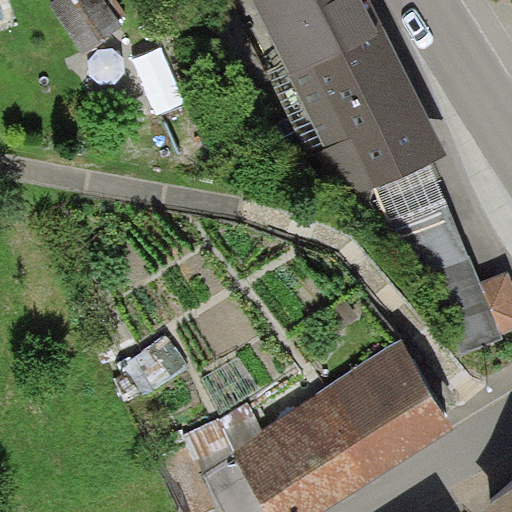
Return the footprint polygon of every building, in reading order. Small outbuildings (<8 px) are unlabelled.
[(126,14),(116,0),(57,0),(51,4),(84,53),(123,27),(118,20),(126,14)] [(252,0),(292,82),(388,36),(370,0),(252,0)] [(388,36),(292,82),(325,151),(319,154),(343,204),(445,156),(388,36)] [(429,270),(467,256),(446,201),(392,221),(412,276),(429,270)] [(467,256),(429,270),(463,356),(503,340),(501,335),(511,331),(511,282),(497,245),(467,256)] [(290,511),(458,400),(407,325),(234,441),(282,511),(290,511)] [(511,511),(511,456),(481,485),(504,511),(511,511)]
